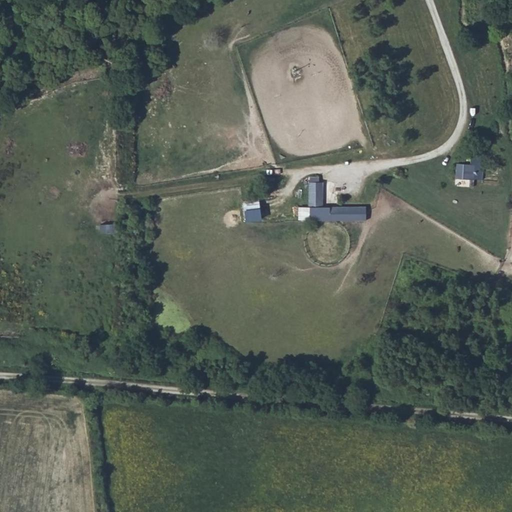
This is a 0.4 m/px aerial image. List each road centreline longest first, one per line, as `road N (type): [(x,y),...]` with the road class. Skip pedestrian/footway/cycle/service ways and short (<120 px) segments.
road 1 (track): [(511,419),(0,375)]
road 2 (track): [(428,0),(464,101),(463,126),(445,152),(134,196)]
